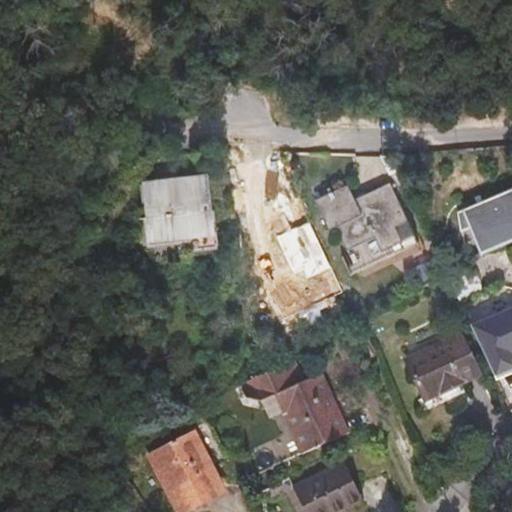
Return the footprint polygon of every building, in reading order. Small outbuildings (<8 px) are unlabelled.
[(214,208),(211,181),(146,188),(152,253),(199,249),(200,258),(233,255),(227,207),(214,208)] [(358,203),(350,187),(317,203),(352,278),(421,245),(394,187),(358,203)] [(471,228),(482,253),(511,240),(511,192),(461,215),(463,229),(471,228)] [(511,240),(482,253),(485,260),(511,247),(511,240)] [(449,272),(463,304),(486,294),(472,262),(449,272)] [(511,316),(476,331),(497,377),(511,370),(511,316)] [(482,377),(462,337),(409,363),(434,413),(467,398),(463,386),(482,377)] [(279,398),(306,386),(297,364),(245,387),(250,399),(264,404),(279,398)] [(325,378),(306,386),(279,398),(305,454),(349,433),(325,378)] [(186,511),(225,492),(196,436),(154,459),(181,511),(186,511)] [(346,464),(298,489),(308,511),(349,511),(365,504),(346,464)] [(293,480),(265,494),(271,503),(298,489),(293,480)]
